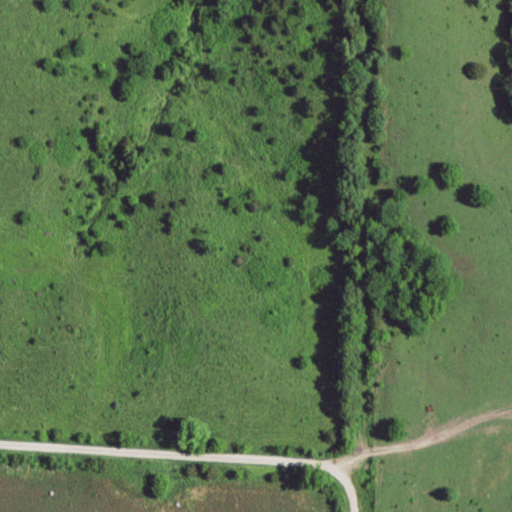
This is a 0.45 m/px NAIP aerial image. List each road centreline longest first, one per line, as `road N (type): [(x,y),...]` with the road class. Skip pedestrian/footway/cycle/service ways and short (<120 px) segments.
road 1 (residential): [(0,442),(289,457),(338,470)]
road 2 (track): [(338,470),(361,449),(485,427)]
